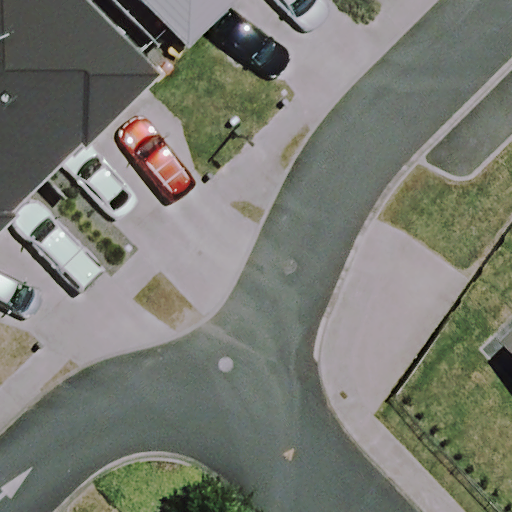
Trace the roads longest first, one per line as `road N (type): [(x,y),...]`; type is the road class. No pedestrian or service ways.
road 1 (residential): [(260,432),(292,255),(325,178),(382,94),(478,0)]
road 2 (residential): [(2,511),(74,443),(136,412),(198,404),(260,432)]
